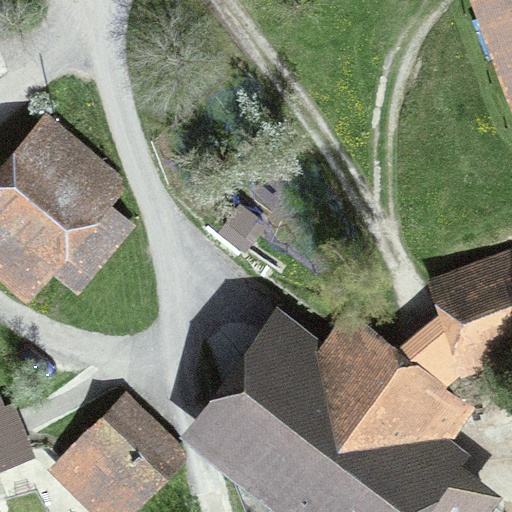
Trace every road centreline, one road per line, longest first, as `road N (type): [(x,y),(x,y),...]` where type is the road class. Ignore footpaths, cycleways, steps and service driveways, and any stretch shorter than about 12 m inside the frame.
road 1 (unclassified): [(215,511),(166,254),(116,97),(107,0)]
road 2 (track): [(415,295),(323,137),(220,0)]
road 3 (track): [(382,233),(384,114),(410,35),(436,0)]
